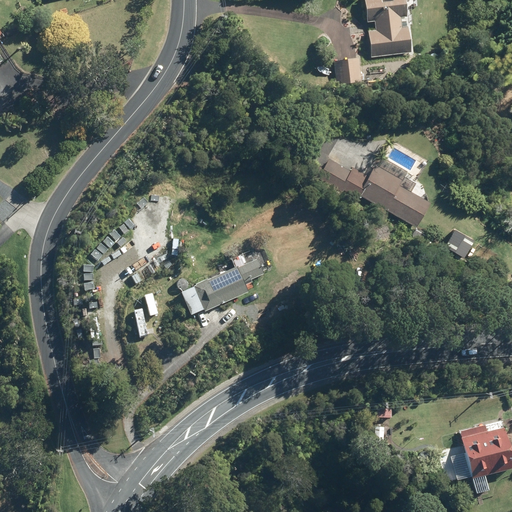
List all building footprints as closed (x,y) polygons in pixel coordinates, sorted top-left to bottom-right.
[(398,26),(397,16),(402,15),(400,0),(377,0),(375,0),(359,0),(363,20),(370,19),(372,29),(365,30),(368,57),(408,51),(404,25),(398,26)] [(355,56),(330,60),(335,93),(360,89),(358,78),(362,77),(361,72),(358,73),(355,56)] [(346,170),(326,158),(314,177),(339,192),(341,189),(355,196),(356,194),(412,226),(426,202),(394,184),(397,179),(370,163),(364,175),(349,166),(346,170)] [(236,254),(225,259),(229,268),(232,267),(240,263),(236,254)] [(259,275),(253,260),(233,269),(232,267),(229,268),(190,286),(190,287),(175,295),(187,317),(199,310),(200,312),(243,293),(240,286),(247,283),(247,281),(259,275)] [(373,405),(372,416),(388,417),(388,406),(373,405)] [(483,430),(482,425),(457,430),(467,477),(470,492),(483,489),(480,474),(509,468),(500,427),(483,430)] [(433,444),(430,430),(420,433),(424,446),(433,444)] [(413,435),(403,437),(405,447),(415,445),(413,435)] [(440,466),(436,457),(430,459),(433,468),(440,466)]
